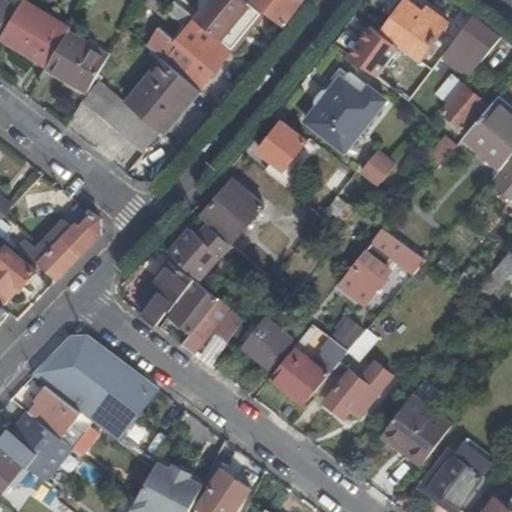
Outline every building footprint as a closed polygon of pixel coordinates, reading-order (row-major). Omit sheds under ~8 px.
[(23,0),(21,0),(0,35),(0,36),(47,65),(68,32),(69,29),(23,0)] [(0,0),(0,26),(14,9),(2,0),(0,0)] [(208,0),(193,19),(196,22),(231,50),(260,13),(243,0),(208,0)] [(252,0),(283,24),(301,0),(252,0)] [(383,83),(409,102),(445,54),(461,33),(428,8),(424,13),(405,0),(404,0),(382,34),(407,52),(383,83)] [(147,46),(163,60),(181,75),(182,75),(198,89),(231,50),(196,22),(193,19),(180,9),(174,16),(189,28),(176,43),(157,28),(147,46)] [(471,75),(503,37),(474,16),(461,33),(445,54),(461,67),(458,70),(462,74),(466,71),(471,75)] [(68,32),(47,65),(45,68),(86,93),(97,75),(108,56),(68,32)] [(163,60),(127,102),(162,132),(163,134),(199,91),(181,75),(163,60)] [(349,72),(343,80),(362,94),(368,87),(349,72)] [(362,94),(343,80),(340,78),(307,120),(346,150),(385,100),(368,87),(362,94)] [(127,102),(101,79),(81,101),(143,154),(162,132),(127,102)] [(464,130),(487,103),(465,85),(443,111),(464,130)] [(511,158),(511,156),(511,124),(498,112),(479,134),(474,130),(470,135),(505,164),(511,158)] [(286,170),(308,141),(283,122),(261,150),(286,170)] [(435,159),(442,164),(458,145),(448,136),(434,152),(438,155),(435,159)] [(363,172),(379,185),(396,165),(380,151),(363,172)] [(505,164),(499,172),(511,182),(511,158),(505,164)] [(324,185),(338,196),(350,180),(351,179),(337,168),(324,185)] [(247,195),(232,183),(204,214),(234,240),(265,205),(250,192),(247,195)] [(0,219),(11,209),(0,200),(0,219)] [(314,229),(321,219),(310,210),(303,219),(314,229)] [(37,251),(25,241),(18,250),(37,266),(39,264),(53,278),(56,281),(100,236),(100,219),(91,211),(87,215),(84,212),(72,226),(65,219),(37,251)] [(201,277),(233,242),(213,224),(203,235),(193,226),(171,252),(201,277)] [(392,255),(400,245),(384,232),(375,242),(392,255)] [(0,253),(0,289),(11,298),(21,286),(22,287),(35,271),(5,247),(0,253)] [(475,295),(484,302),(498,285),(500,287),(511,271),(511,251),(511,250),(475,295)] [(371,298),(393,271),(368,251),(346,278),(371,298)] [(171,281),(145,316),(159,326),(194,275),(174,261),(163,275),(171,281)] [(219,299),(220,298),(197,277),(171,313),(194,331),(219,299)] [(183,345),(196,354),(229,309),(219,299),(194,331),(183,345)] [(0,327),(10,315),(0,307),(0,327)] [(224,335),(230,340),(245,319),(239,314),(224,335)] [(273,368),(295,339),(267,317),(244,346),(273,368)] [(200,357),(213,366),(228,343),(216,334),(200,357)] [(168,441),(176,431),(188,411),(181,408),(165,393),(88,336),(74,337),(37,375),(48,384),(93,420),(143,459),(160,435),(168,441)] [(330,375),(296,346),(272,376),(306,404),(317,391),(330,375)] [(363,379),(342,361),(330,375),(317,391),(327,400),(327,401),(345,416),(356,404),(365,411),(394,376),(377,362),(363,379)] [(32,412),(64,438),(72,427),(75,423),(85,430),(93,420),(48,384),(37,400),(39,401),(32,412)] [(448,432),(452,425),(413,395),(385,431),(408,450),(406,452),(423,465),(448,432)] [(11,437),(7,435),(0,443),(23,461),(46,479),(72,445),(64,438),(32,412),(14,434),(11,437)] [(215,464),(227,440),(216,432),(208,448),(206,459),(215,464)] [(143,459),(154,467),(168,441),(160,435),(143,459)] [(0,490),(23,461),(0,443),(0,442),(0,490)] [(457,511),(470,511),(493,482),(455,454),(431,486),(446,498),(444,502),(457,511)] [(190,511),(204,485),(160,461),(155,468),(139,498),(133,508),(139,511),(190,511)] [(238,511),(254,488),(222,467),(210,484),(211,485),(197,506),(206,511),(238,511)] [(511,511),(511,501),(508,507),(496,497),(484,511),(511,511)]
